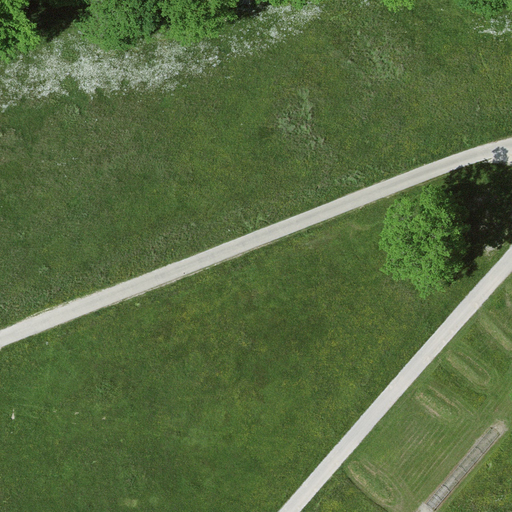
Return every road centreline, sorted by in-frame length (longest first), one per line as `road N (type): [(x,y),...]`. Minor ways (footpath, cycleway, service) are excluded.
road 1 (track): [(511,146),(0,338)]
road 2 (track): [(511,256),(290,511)]
